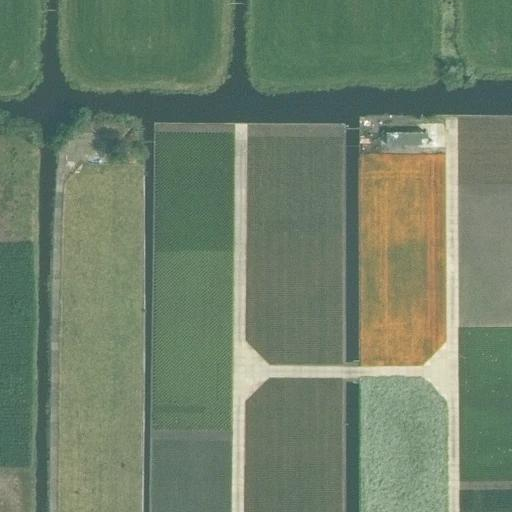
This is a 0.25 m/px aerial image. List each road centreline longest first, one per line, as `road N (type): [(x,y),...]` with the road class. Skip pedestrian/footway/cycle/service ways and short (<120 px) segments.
road 1 (track): [(240,129),(237,511)]
road 2 (track): [(451,143),(453,511)]
road 3 (track): [(238,373),(452,373)]
